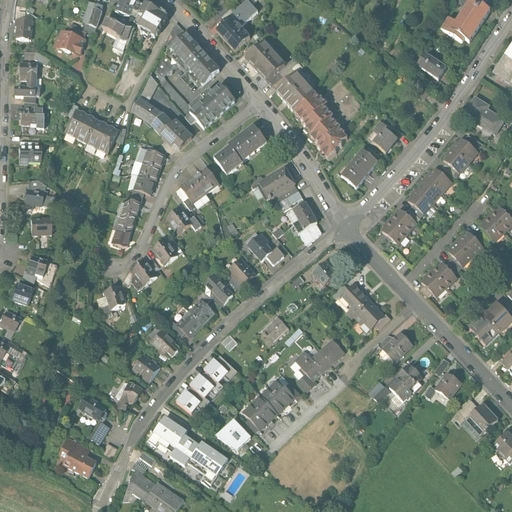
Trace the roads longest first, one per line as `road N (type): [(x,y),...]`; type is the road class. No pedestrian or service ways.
road 1 (residential): [(346,236),(186,379),(97,508)]
road 2 (residential): [(511,19),(442,126),(346,236)]
road 3 (residential): [(263,111),(176,184),(141,259),(111,271)]
road 4 (residential): [(418,312),(275,457)]
road 5 (residential): [(9,0),(0,161)]
road 6 (residential): [(157,0),(263,111)]
road 7 (residential): [(263,111),(346,236)]
